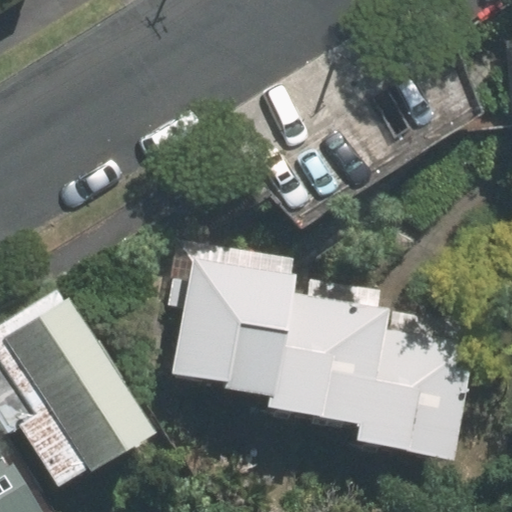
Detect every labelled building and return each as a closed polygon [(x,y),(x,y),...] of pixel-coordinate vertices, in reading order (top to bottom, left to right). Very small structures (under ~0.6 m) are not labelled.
[(272,336),(280,287),(282,265),(185,250),(168,365),(214,373),(212,381),(255,387),(263,334),(272,336)] [(367,367),(374,323),(378,302),(280,287),(272,336),(263,334),(255,387),(254,396),(305,405),(305,409),(343,414),(351,364),(367,367)] [(54,480),(146,425),(69,297),(63,299),(58,292),(0,326),(0,414),(13,436),(24,430),(54,480)] [(351,364),(343,414),(341,429),(396,437),(394,445),(445,452),(463,336),(374,323),(367,367),(351,364)] [(0,511),(35,511),(0,451),(0,511)]
